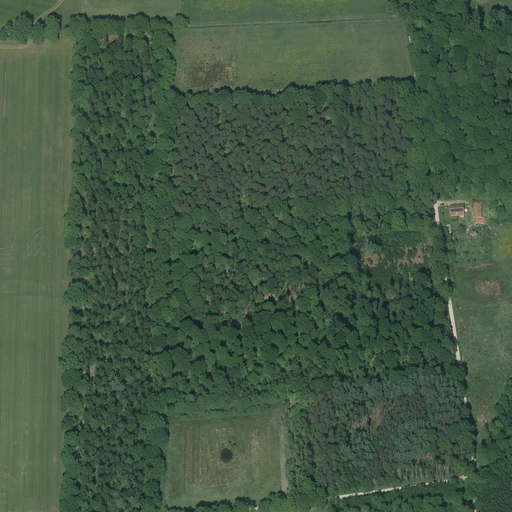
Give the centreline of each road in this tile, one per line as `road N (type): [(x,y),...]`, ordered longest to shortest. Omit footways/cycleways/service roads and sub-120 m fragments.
road 1 (track): [(471,476),(403,0)]
road 2 (track): [(248,511),(471,476)]
